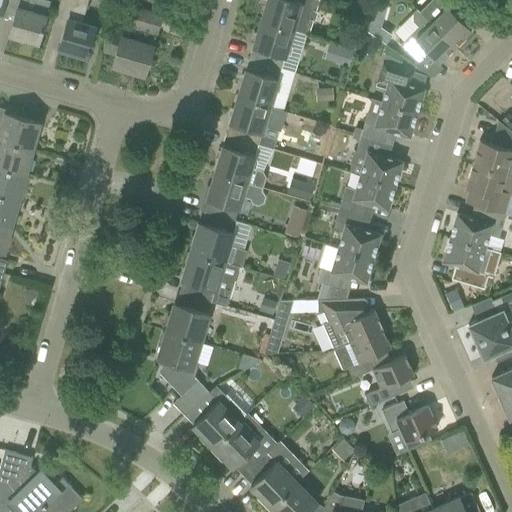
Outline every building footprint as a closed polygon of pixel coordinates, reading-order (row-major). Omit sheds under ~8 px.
[(12,0),(20,2),(18,9),(16,8),(14,15),(8,35),(37,43),(43,24),(49,2),(43,0),(12,0)] [(60,0),(55,17),(66,21),(64,30),(58,49),(85,57),(90,38),(94,27),(81,23),(87,0),(60,0)] [(293,31),(306,35),(307,31),(309,32),(313,20),(310,20),(310,18),(315,20),(318,12),(313,10),(313,9),(316,10),(319,0),(266,0),(260,21),(293,31)] [(358,0),(356,6),(369,10),(371,0),(358,0)] [(432,0),(420,13),(430,23),(454,47),(470,30),(461,21),(469,12),(457,0),(432,0)] [(380,28),(385,8),(371,4),(364,31),(385,45),(391,36),(380,28)] [(350,21),(362,24),(365,10),(353,7),(350,21)] [(107,30),(101,50),(115,54),(112,65),(143,74),(160,18),(140,12),(131,9),(127,24),(138,28),(135,36),(121,32),(121,34),(107,30)] [(403,41),(400,44),(404,48),(419,63),(428,54),(437,63),(454,47),(430,23),(417,10),(412,15),(412,21),(417,27),(403,41)] [(248,60),(281,70),(293,31),(260,21),(248,60)] [(352,51),(335,46),(331,61),(347,66),(352,51)] [(386,49),(383,59),(400,64),(401,58),(386,49)] [(248,60),(236,98),(270,108),(283,112),(294,74),(281,70),(248,60)] [(386,88),(381,102),(416,112),(423,89),(410,85),(414,72),(395,66),(382,62),(375,85),(386,88)] [(332,88),(319,89),(320,101),(332,100),(332,88)] [(236,98),(225,136),(258,146),(264,126),(279,131),(285,112),(283,112),(270,108),(236,98)] [(364,122),(360,135),(392,145),(395,133),(408,137),(416,112),(381,102),(375,125),(364,122)] [(0,120),(1,120),(0,123),(0,139),(33,149),(40,123),(6,114),(8,110),(0,108),(0,120)] [(479,140),(472,164),(511,176),(511,131),(497,121),(490,144),(479,140)] [(360,135),(356,149),(366,152),(360,175),(394,185),(401,162),(388,158),(392,145),(360,135)] [(225,136),(213,175),(262,189),(265,177),(262,171),(273,150),(258,146),(225,136)] [(0,166),(26,174),(33,149),(0,139),(0,166)] [(473,204),(503,214),(509,194),(511,195),(511,176),(472,164),(464,188),(468,190),(464,202),(473,204)] [(0,166),(0,193),(19,199),(21,200),(28,175),(26,174),(0,166)] [(202,211),(235,221),(243,196),(250,198),(253,203),(258,205),(263,202),(265,197),(261,191),(262,189),(213,175),(206,199),(210,200),(207,211),(202,210),(202,211)] [(345,186),(338,208),(365,216),(368,204),(373,206),(386,209),(394,185),(360,175),(355,189),(345,186)] [(293,181),(290,193),(308,199),(311,187),(293,181)] [(0,220),(12,224),(19,199),(0,193),(0,220)] [(456,213),(449,237),(486,248),(490,235),(498,237),(505,214),(503,214),(473,204),(469,217),(456,213)] [(334,221),(331,231),(342,234),(338,247),(372,258),(379,234),(366,230),(361,229),(365,216),(338,208),(334,221)] [(224,261),(242,267),(246,250),(229,245),(237,221),(235,221),(202,211),(210,214),(207,225),(198,223),(190,251),(224,261)] [(0,250),(4,252),(12,224),(0,220),(0,250)] [(287,223),(284,232),(298,237),(301,227),(287,223)] [(451,278),(483,288),(487,273),(493,275),(500,252),(449,237),(442,261),(454,265),(451,278)] [(365,282),(372,258),(338,247),(338,248),(325,244),(318,267),(321,267),(316,282),(329,286),(324,299),(346,298),(348,291),(342,289),(345,276),(365,282)] [(190,251),(181,279),(189,282),(186,295),(212,303),(226,307),(235,277),(221,273),(224,261),(190,251)] [(278,259),(273,274),(284,278),(289,263),(278,259)] [(455,290),(444,294),(452,312),(462,307),(455,290)] [(511,291),(490,301),(495,312),(467,325),(482,358),(511,345),(511,291)] [(200,342),(212,303),(186,295),(182,305),(174,303),(165,331),(200,342)] [(372,309),(366,312),(355,317),(352,310),(351,310),(351,299),(345,299),(346,298),(324,299),(324,300),(318,300),(317,312),(323,312),(327,321),(322,324),(334,349),(349,342),(381,328),(372,309)] [(264,299),(260,310),(272,314),(276,303),(264,299)] [(389,347),(381,328),(349,342),(334,349),(343,370),(348,368),(352,378),(363,373),(371,369),(366,358),(389,347)] [(194,362),(200,342),(165,331),(157,359),(163,361),(159,373),(180,395),(197,379),(194,376),(199,363),(194,362)] [(269,334),(263,354),(276,353),(281,338),(269,334)] [(365,395),(369,406),(393,395),(389,384),(412,374),(403,354),(371,369),(372,369),(380,388),(365,395)] [(499,397),(511,391),(511,354),(511,355),(511,356),(511,367),(490,377),(499,397)] [(284,358),(282,362),(283,370),(286,373),(291,372),(294,369),(292,360),(289,358),(284,358)] [(208,392),(189,410),(198,419),(191,425),(212,446),(244,416),(216,385),(208,392)] [(235,385),(225,395),(244,414),(254,405),(235,385)] [(511,391),(499,397),(508,418),(511,415),(511,391)] [(304,396),(295,404),(304,413),(313,405),(306,398),(304,396)] [(399,429),(405,442),(436,428),(426,405),(408,413),(403,401),(381,411),(390,433),(399,429)] [(247,413),(244,416),(212,446),(232,467),(239,461),(249,471),(280,441),(277,443),(247,413)] [(340,421),(337,426),(339,432),(345,435),(351,433),(354,427),(352,421),(346,418),(340,421)] [(500,435),(505,446),(511,443),(511,431),(511,430),(500,435)] [(461,431),(450,435),(456,448),(467,443),(461,431)] [(343,438),(331,449),(343,460),(354,449),(343,438)] [(308,471),(280,441),(249,471),(256,479),(250,485),(271,507),(296,483),(296,482),(308,471)] [(32,457),(4,450),(0,464),(0,511),(7,511),(13,507),(17,511),(35,511),(38,510),(39,511),(67,511),(82,499),(61,478),(51,488),(29,466),(32,457)] [(296,483),(271,507),(275,511),(321,511),(324,507),(317,503),(296,483)] [(324,507),(321,511),(360,511),(364,500),(337,494),(333,492),(324,508),(324,507)] [(395,506),(395,511),(433,511),(433,510),(432,510),(424,492),(395,506)] [(452,501),(433,510),(433,511),(478,511),(470,493),(452,501)]
